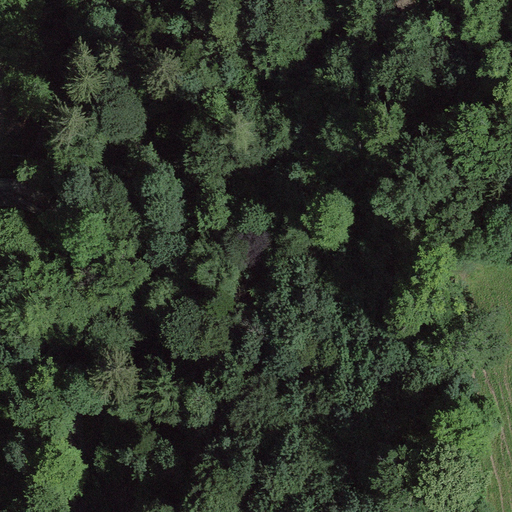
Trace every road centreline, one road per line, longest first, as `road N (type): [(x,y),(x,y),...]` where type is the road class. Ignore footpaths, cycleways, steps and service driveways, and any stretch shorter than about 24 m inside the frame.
road 1 (track): [(75,485),(94,451),(89,332),(139,90),(179,0)]
road 2 (residential): [(0,191),(49,196),(59,211),(74,511)]
